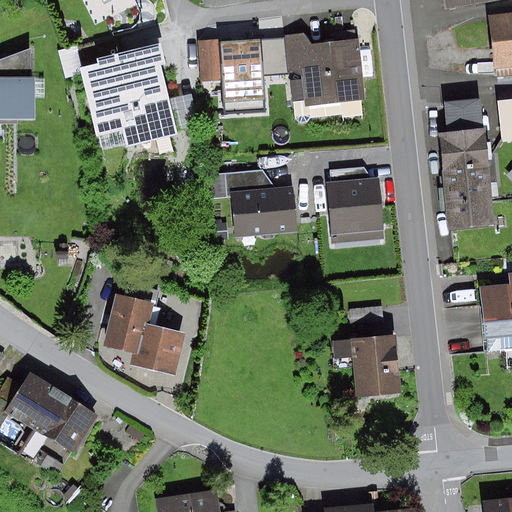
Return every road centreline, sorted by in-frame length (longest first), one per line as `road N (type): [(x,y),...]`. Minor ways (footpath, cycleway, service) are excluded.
road 1 (unclassified): [(0,320),(179,432),(260,469),(353,476),(440,468)]
road 2 (unclassified): [(384,0),(440,468)]
